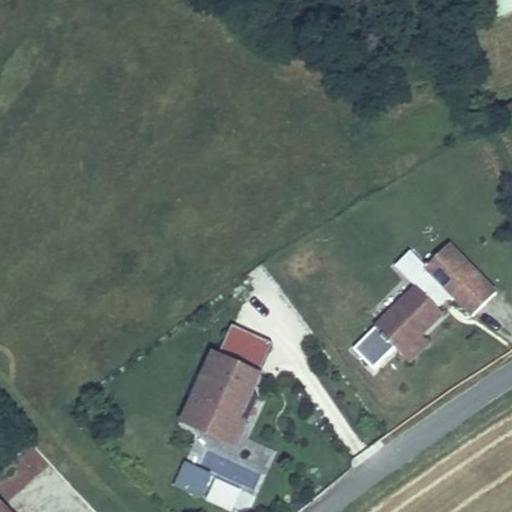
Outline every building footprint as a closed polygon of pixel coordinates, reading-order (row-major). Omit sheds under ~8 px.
[(444,299),(458,286),(477,308),(501,287),(456,236),(432,257),(417,241),(402,255),(422,277),(380,316),(398,337),(418,319),(424,326),(448,304),(444,299)] [(411,351),(431,334),(424,326),(418,319),(398,337),(411,351)] [(275,348),(235,329),(220,361),(217,359),(207,379),(216,383),(205,404),(197,400),(186,425),(235,448),(246,424),(241,421),(275,348)] [(205,404),(216,383),(207,379),(197,400),(205,404)] [(184,464),(173,488),(227,511),(246,511),(254,496),(184,464)]
